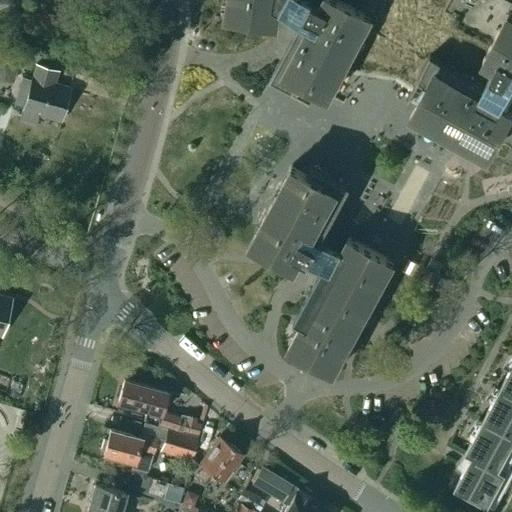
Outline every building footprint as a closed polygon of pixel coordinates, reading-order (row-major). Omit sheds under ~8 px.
[(228,0),(228,4),(226,18),(254,23),(278,26),(280,11),(300,22),(276,66),(271,76),(293,88),(298,79),(329,96),(344,69),(345,67),(398,75),(415,84),(416,85),(424,89),(410,114),(470,146),(488,156),(511,112),(511,108),(507,105),(509,101),(511,95),(511,14),(508,12),(491,43),(483,58),(494,64),(483,85),(430,56),(426,63),(365,30),(372,18),(338,0),(311,0),(311,1),(310,0),(228,0)] [(0,45),(0,78),(12,82),(21,51),(0,45)] [(36,64),(23,110),(59,121),(63,110),(64,105),(69,88),(52,83),(54,77),(56,77),(58,71),(36,64)] [(322,238),(351,185),(329,173),(325,180),(293,163),(258,227),(250,242),(296,267),(302,256),(322,267),(303,303),(297,314),(293,320),(301,324),(294,337),(288,348),(296,353),(334,373),(340,362),(351,341),(360,325),(366,315),(394,263),(348,238),(342,249),(322,238)] [(0,295),(0,333),(10,298),(0,295)] [(454,489),(488,508),(505,475),(499,472),(511,446),(511,365),(465,454),(471,457),(454,489)] [(123,379),(117,402),(146,410),(143,419),(177,429),(181,416),(161,411),(163,402),(167,403),(170,392),(153,387),(154,387),(123,379)] [(185,419),(182,429),(197,433),(200,423),(194,422),(195,417),(187,415),(186,419),(185,419)] [(109,429),(103,453),(133,461),(131,467),(147,471),(156,437),(141,433),(139,437),(109,429)] [(169,445),(192,452),(196,436),(173,430),(169,445)] [(242,453),(219,436),(198,465),(198,466),(193,473),(202,480),(208,472),(221,482),(222,480),(224,482),(231,472),(229,471),(242,453)] [(290,483),(261,466),(252,481),(288,503),(282,511),(330,511),(331,511),(312,500),(314,497),(310,495),(311,492),(303,487),(301,490),(297,487),(297,488),(290,484),(290,483)] [(106,511),(119,511),(125,492),(94,484),(88,507),(106,511)] [(243,487),(237,498),(255,508),(261,497),(254,494),(243,487)] [(186,490),(181,501),(193,506),(195,498),(193,493),(186,490)] [(195,511),(197,509),(181,503),(176,511),(195,511)] [(240,503),(235,511),(249,511),(251,509),(240,503)]
